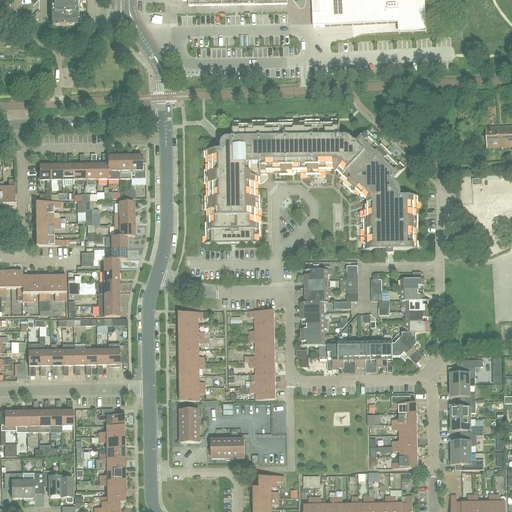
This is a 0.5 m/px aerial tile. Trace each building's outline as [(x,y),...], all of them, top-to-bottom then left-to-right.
[(50,0),(51,26),(55,26),(69,26),(76,26),(76,4),(75,0),(50,0)] [(399,34),(426,33),(424,0),(319,0),(320,14),(313,15),(313,28),(325,27),(398,23),(405,23),(405,33),(399,34)] [(393,251),(417,250),(417,196),(401,197),(401,192),(400,188),(397,184),(394,181),(405,170),(366,132),(355,143),(352,140),(348,138),(344,137),(339,137),(339,121),(233,123),(233,139),(221,139),(221,151),(205,151),(206,245),(259,244),(258,183),(261,183),(264,180),(266,177),(266,175),(334,174),(364,203),(365,251),(382,251),(383,256),(393,256),(393,251)] [(487,149),(511,147),(511,126),(486,128),(487,149)] [(142,165),(142,156),(130,157),(130,180),(145,180),(145,165),(142,165)] [(119,180),(119,157),(107,157),(107,165),(108,172),(108,180),(119,180)] [(130,180),(130,157),(119,157),(119,180),(130,180)] [(84,165),(79,165),(73,166),(73,181),(75,181),(75,183),(76,185),(77,186),(81,186),(83,185),(84,183),(84,181),(85,181),(84,165)] [(84,165),(85,181),(96,181),(96,165),(84,165)] [(96,165),(96,181),(108,180),(108,172),(107,165),(96,165)] [(51,181),(51,166),(39,166),(39,181),(46,181),(46,195),(39,195),(39,201),(51,201),(51,181)] [(62,166),(56,166),(51,166),(51,181),(57,181),(57,185),(62,185),(62,166)] [(73,166),(68,166),(62,166),(62,185),(73,185),(73,181),(73,166)] [(3,187),(3,206),(14,206),(14,180),(8,180),(8,187),(3,187)] [(60,203),(51,203),(35,203),(35,215),(53,214),(53,209),(60,208),(60,203)] [(118,215),(134,215),(134,203),(118,204),(118,215)] [(53,214),(35,215),(35,226),(60,225),(60,220),(53,220),(53,214)] [(113,215),(114,227),(134,227),(134,215),(118,215),(113,215)] [(60,225),(35,226),(35,236),(53,236),(53,231),(60,230),(60,225)] [(114,227),(114,238),(119,238),(126,238),(134,238),(134,227),(114,227)] [(35,236),(35,248),(61,247),(61,241),(53,242),(53,236),(35,236)] [(119,238),(114,238),(110,238),(111,250),(126,250),(126,238),(119,238)] [(103,261),(111,261),(118,261),(127,261),(126,250),(111,250),(111,261),(103,261)] [(103,273),(118,272),(118,261),(111,261),(103,261),(103,273)] [(306,282),(325,282),(325,276),(330,275),(329,271),(306,271),(306,282)] [(0,272),(1,297),(6,297),(6,290),(11,290),(11,272),(0,272)] [(11,272),(11,290),(17,290),(17,302),(22,302),(22,272),(11,272)] [(22,272),(22,302),(22,303),(33,302),(33,277),(22,277),(22,272)] [(97,284),(118,284),(118,272),(103,273),(103,284),(97,284)] [(33,277),(33,302),(34,302),(34,295),(39,295),(39,312),(44,312),(44,277),(33,277)] [(44,277),(44,312),(50,312),(49,295),(54,295),(55,302),(54,277),(44,277)] [(54,277),(55,302),(66,302),(66,277),(54,277)] [(398,292),(422,291),(422,280),(403,281),(403,287),(398,287),(398,292)] [(325,282),(306,282),(306,293),(330,293),(330,282),(325,282)] [(118,284),(97,284),(97,296),(119,295),(118,284)] [(78,285),(67,285),(68,296),(78,296),(78,285)] [(422,291),(398,292),(398,296),(403,296),(403,302),(422,302),(422,291)] [(306,303),(326,303),(326,297),(330,297),(330,293),(306,293),(306,303)] [(97,296),(98,307),(119,307),(119,295),(97,296)] [(426,302),(422,302),(403,302),(403,307),(408,307),(408,313),(427,313),(426,302)] [(302,314),(321,314),(321,308),(326,308),(326,303),(306,303),(302,303),(302,314)] [(98,319),(119,318),(119,307),(98,307),(98,319)] [(254,319),(254,325),(275,325),(274,312),(248,313),(249,319),(254,319)] [(178,327),(199,326),(198,320),(204,320),(204,313),(178,314),(178,327)] [(427,313),(408,313),(408,320),(403,320),(403,324),(427,324),(427,313)] [(302,325),(326,325),(326,321),(321,321),(321,314),(302,314),(302,325)] [(427,324),(403,324),(403,329),(408,329),(408,335),(415,335),(427,335),(427,324)] [(275,338),(275,325),(254,325),(255,332),(249,333),(249,338),(275,338)] [(302,336),(322,336),(321,330),(326,330),(326,325),(302,325),(302,336)] [(179,339),(204,339),(204,333),(199,334),(199,326),(178,327),(179,339)] [(401,344),(411,353),(419,345),(416,342),(415,335),(408,335),(399,335),(395,338),(401,344)] [(326,347),(326,346),(326,342),(322,342),(322,336),(302,336),(303,347),(318,347),(326,347)] [(40,352),(39,352),(39,368),(51,367),(51,352),(45,352),(44,338),(39,338),(40,352)] [(275,350),(275,338),(249,338),(249,344),(255,344),(255,351),(275,350)] [(392,341),(392,358),(400,358),(403,361),(411,353),(401,344),(395,338),(393,341),(392,341)] [(204,339),(179,339),(179,352),(199,352),(199,345),(210,345),(210,339),(204,339)] [(338,345),(338,368),(344,368),(344,361),(349,361),(349,341),(348,341),(348,345),(338,345)] [(349,341),(349,361),(354,361),(354,368),(360,368),(359,341),(349,341)] [(359,341),(360,368),(365,368),(365,361),(370,361),(370,341),(370,345),(360,345),(360,341),(359,341)] [(370,341),(370,361),(376,361),(376,368),(381,368),(381,341),(370,341)] [(381,368),(387,367),(387,361),(392,361),(392,358),(392,341),(381,341),(381,368)] [(318,347),(319,358),(319,364),(328,364),(328,358),(332,358),(332,368),(338,368),(338,345),(338,342),(331,342),(331,346),(326,346),(326,347),(318,347)] [(85,345),(73,346),(74,367),(85,367),(85,345)] [(85,367),(97,367),(96,351),(90,351),(90,345),(85,345),(85,367)] [(51,367),(56,367),(62,367),(62,352),(56,352),(56,346),(51,346),(51,352),(51,367)] [(62,346),(62,352),(62,367),(74,367),(73,346),(62,346)] [(28,368),(39,368),(39,352),(39,348),(29,348),(29,352),(28,352),(28,368)] [(275,363),(275,350),(255,351),(255,358),(244,358),(244,363),(249,363),(249,364),(275,363)] [(425,350),(423,355),(430,359),(433,354),(425,350)] [(108,351),(96,351),(97,367),(108,366),(108,351)] [(120,351),(108,351),(108,366),(113,366),(113,368),(120,368),(120,351)] [(179,365),(205,364),(205,359),(199,359),(199,352),(179,352),(179,365)] [(450,375),(450,387),(469,386),(469,379),(475,379),(475,369),(483,368),(483,361),(462,362),(463,375),(450,375)] [(275,376),(275,363),(249,364),(249,369),(255,369),(255,376),(275,376)] [(179,377),(199,377),(199,370),(205,370),(205,364),(179,365),(179,377)] [(25,365),(16,365),(16,378),(25,378),(25,365)] [(250,383),(250,389),(276,389),(275,376),(255,376),(255,383),(250,383)] [(180,390),(205,390),(205,384),(200,384),(199,377),(179,377),(180,390)] [(462,399),(463,404),(476,404),(475,393),(470,393),(469,386),(450,387),(450,399),(462,399)] [(276,401),(276,389),(250,389),(250,394),(256,394),(256,402),(276,401)] [(180,403),(200,402),(200,395),(205,395),(205,390),(180,390),(180,403)] [(391,398),(391,405),(391,410),(398,410),(398,416),(417,416),(417,404),(410,404),(410,398),(391,398)] [(451,417),(451,421),(470,421),(470,413),(476,413),(476,404),(463,404),(463,409),(451,409),(451,411),(448,412),(448,416),(451,417)] [(224,417),(234,416),(233,405),(223,405),(224,417)] [(180,410),(180,424),(179,425),(179,426),(179,427),(179,428),(179,429),(179,430),(180,430),(180,431),(180,446),(181,446),(181,444),(199,444),(199,445),(200,445),(199,410),(198,410),(198,411),(180,412),(180,410)] [(38,434),(38,412),(26,413),(27,434),(38,434)] [(50,427),(49,412),(38,412),(38,434),(50,433),(50,427)] [(61,427),(61,412),(49,412),(50,427),(50,433),(61,433),(61,427)] [(61,412),(61,427),(73,427),(73,412),(61,412)] [(1,432),(15,432),(15,413),(4,413),(4,426),(1,426),(1,432)] [(15,413),(15,432),(16,432),(16,434),(27,434),(26,413),(15,413)] [(106,428),(124,428),(124,416),(112,417),(102,417),(98,417),(99,422),(106,422),(106,428)] [(417,416),(398,416),(398,421),(391,421),(392,426),(417,426),(417,416)] [(463,432),(463,438),(476,438),(476,437),(483,437),(483,427),(470,428),(470,421),(451,421),(451,432),(463,432)] [(417,426),(392,426),(392,432),(399,432),(399,437),(417,437),(417,426)] [(124,439),(124,428),(106,428),(106,433),(99,434),(99,439),(124,439)] [(417,437),(399,437),(399,443),(392,443),(392,448),(417,448),(417,437)] [(451,443),(451,455),(471,454),(470,447),(476,447),(476,438),(463,438),(463,443),(451,443)] [(124,449),(124,439),(99,439),(99,444),(106,444),(106,450),(124,449)] [(232,461),(232,460),(246,460),(246,459),(244,459),(244,441),(246,441),(245,441),(210,441),(210,442),(212,442),(212,460),(210,460),(224,460),(225,461),(226,461),(227,461),(228,461),(229,461),(230,461),(231,461),(232,461)] [(417,448),(392,448),(392,453),(399,453),(399,459),(417,459),(417,448)] [(124,460),(124,449),(106,450),(106,455),(99,455),(99,461),(124,460)] [(463,472),(483,472),(484,472),(483,462),(471,462),(471,454),(451,455),(451,466),(463,466),(463,472)] [(417,459),(399,459),(399,465),(392,465),(392,470),(417,470),(417,459)] [(107,471),(124,471),(124,460),(99,461),(99,466),(106,465),(107,471)] [(125,482),(124,471),(107,471),(107,477),(99,477),(100,482),(125,482)] [(60,480),(60,478),(53,478),(52,473),(43,473),(43,475),(43,485),(43,486),(48,485),(49,498),(60,498),(60,480)] [(11,500),(22,500),(22,475),(4,475),(4,480),(11,480),(11,500)] [(43,475),(22,475),(22,500),(33,500),(33,486),(43,485),(43,475)] [(303,489),(319,488),(319,477),(303,478),(303,489)] [(259,478),(259,489),(271,489),(277,489),(277,483),(284,483),(283,478),(259,478)] [(72,480),(60,480),(60,498),(60,499),(65,499),(65,502),(67,504),(72,504),(72,480)] [(125,493),(125,482),(100,482),(100,487),(107,487),(107,493),(125,493)] [(253,489),(254,500),(278,500),(278,494),(271,494),(271,489),(259,489),(253,489)] [(125,504),(125,493),(107,493),(107,498),(100,498),(100,504),(101,504),(119,504),(125,504)] [(461,511),(462,503),(456,503),(456,496),(451,497),(450,511),(461,511)] [(472,511),(473,496),(467,496),(467,503),(462,503),(461,511),(472,511)] [(483,511),(484,503),(478,503),(478,496),(473,496),(472,511),(483,511)] [(494,511),(494,496),(489,496),(489,503),(484,503),(483,511),(494,511)] [(505,511),(505,503),(499,503),(499,496),(494,496),(494,511),(505,511)] [(390,511),(390,497),(385,498),(385,505),(379,505),(379,511),(390,511)] [(401,511),(401,504),(395,504),(395,497),(390,497),(390,511),(401,511)] [(401,504),(401,511),(412,511),(412,497),(406,497),(406,504),(401,504)] [(325,505),(325,511),(336,511),(336,498),(330,498),(330,505),(325,505)] [(336,498),(336,511),(347,511),(347,505),(343,505),(342,498),(336,498)] [(357,511),(358,505),(358,498),(352,498),(352,505),(347,505),(347,511),(357,511)] [(358,505),(357,511),(368,511),(369,498),(363,498),(363,505),(358,505)] [(379,511),(379,505),(374,505),(374,498),(369,498),(368,511),(379,511)] [(314,511),(314,499),(308,499),(308,506),(304,506),(303,511),(314,511)] [(314,499),(314,511),(325,511),(325,505),(321,506),(321,499),(314,499)] [(254,500),(254,511),(272,511),(271,506),(279,506),(278,500),(254,500)]
